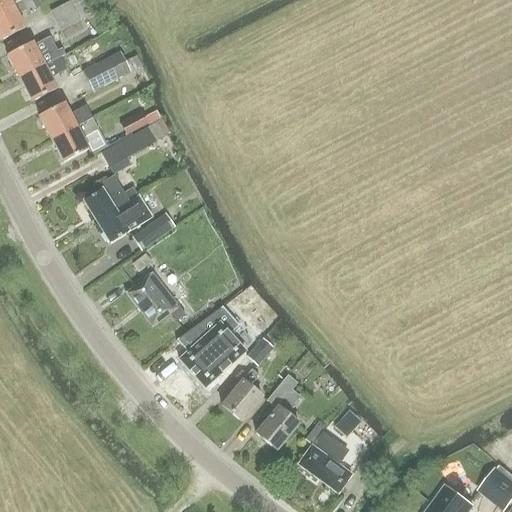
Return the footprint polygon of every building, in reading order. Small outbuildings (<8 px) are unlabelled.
[(37,0),(21,0),(0,11),(0,41),(24,29),(17,15),(24,12),(26,14),(41,6),(37,0)] [(0,0),(0,11),(21,0),(0,0)] [(73,0),(50,12),(55,22),(74,12),(91,3),(89,0),(73,0)] [(55,22),(60,31),(79,21),(74,12),(55,22)] [(49,38),(34,46),(32,43),(7,56),(19,80),(60,58),(65,56),(61,50),(57,52),(49,38)] [(87,82),(125,62),(120,53),(101,63),(82,73),(87,82)] [(60,58),(19,80),(31,103),(56,90),(51,79),(66,70),(60,58)] [(125,62),(87,82),(92,92),(111,82),(131,73),(125,62)] [(83,123),(92,118),(85,106),(70,115),(64,104),(39,117),(51,140),(83,123)] [(160,119),(156,111),(144,118),(142,114),(119,125),(126,138),(148,126),(160,119)] [(92,118),(83,123),(51,140),(63,164),(88,150),(82,138),(97,129),(92,118)] [(127,159),(165,138),(164,137),(169,135),(161,121),(157,123),(101,154),(109,169),(113,176),(114,176),(131,165),(127,159)] [(96,223),(137,197),(133,190),(125,194),(114,176),(113,176),(97,186),(100,191),(83,202),(96,223)] [(137,197),(96,223),(110,244),(151,218),(137,197)] [(131,238),(141,252),(175,228),(165,214),(131,238)] [(145,255),(132,265),(139,273),(151,263),(145,255)] [(178,308),(172,300),(167,293),(159,283),(152,274),(126,294),(140,313),(152,328),(171,314),(177,322),(184,316),(178,308)] [(178,360),(204,388),(245,352),(229,335),(238,327),(222,308),(176,341),(186,352),(178,360)] [(257,367),(273,349),(263,340),(247,358),(257,367)] [(249,388),(258,377),(251,371),(242,382),(241,381),(221,406),(241,422),(261,398),(249,388)] [(276,452),(298,425),(285,415),(299,398),(291,391),(297,384),(287,376),(266,402),(276,410),(255,434),(276,452)] [(348,432),(351,434),(361,423),(350,412),(335,428),(344,436),(348,432)] [(305,440),(312,445),(320,434),(314,429),(305,440)] [(352,476),(339,467),(345,458),(318,438),(297,465),(338,495),(352,476)] [(501,511),(504,511),(511,503),(511,479),(498,468),(478,492),(501,511)] [(469,511),(473,508),(445,488),(426,511),(469,511)]
